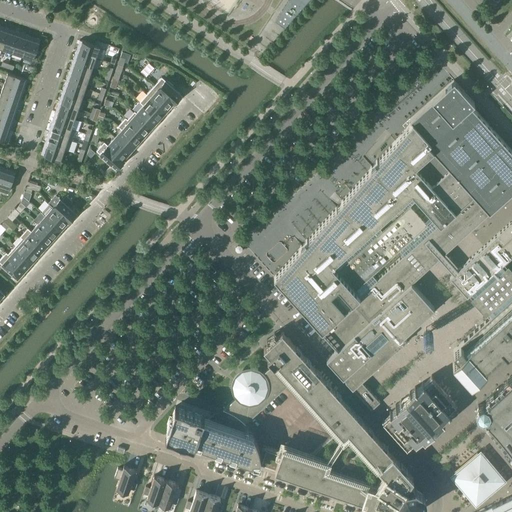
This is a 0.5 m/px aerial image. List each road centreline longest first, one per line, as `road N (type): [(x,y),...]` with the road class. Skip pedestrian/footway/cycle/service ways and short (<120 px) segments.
road 1 (residential): [(0,318),(204,86)]
road 2 (unclassified): [(378,18),(195,224)]
road 3 (unclassified): [(195,224),(35,405)]
road 4 (residential): [(317,356),(407,458),(434,511)]
road 5 (residential): [(376,511),(211,457),(199,461)]
road 6 (residential): [(317,356),(195,224)]
road 7 (residential): [(0,8),(65,31),(30,135)]
road 8 (residential): [(315,511),(203,473),(199,461)]
